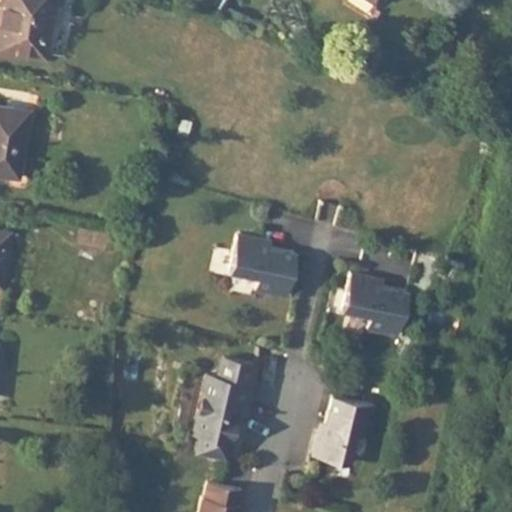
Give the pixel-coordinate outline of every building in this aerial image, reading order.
[(10,0),(0,33),(0,42),(6,44),(19,0),(10,0)] [(47,55),(62,0),(19,0),(6,44),(47,55)] [(12,113),(14,106),(0,103),(0,172),(17,176),(28,116),(12,113)] [(29,108),(14,106),(12,113),(28,116),(29,108)] [(0,282),(9,231),(0,229),(0,282)] [(262,241),(238,235),(229,272),(258,279),(255,290),(287,298),(297,255),(272,249),(261,246),(262,241)] [(273,243),(262,241),(261,246),(272,249),(273,243)] [(377,283),(353,277),(344,315),(372,322),(369,333),(401,342),(412,299),(385,292),(376,289),(377,283)] [(377,283),(376,289),(385,292),(387,286),(377,283)] [(221,357),(216,377),(221,378),(225,358),(221,357)] [(196,453),(225,460),(237,409),(238,406),(247,408),(257,365),(225,358),(221,378),(216,377),(207,375),(193,433),(201,434),(196,453)] [(319,434),(313,458),(332,462),(351,467),(353,460),(358,438),(369,441),(377,409),(333,399),(327,426),(325,435),(319,434)] [(242,489),(207,481),(204,496),(202,496),(197,511),(238,511),(240,505),(238,504),(242,489)]
